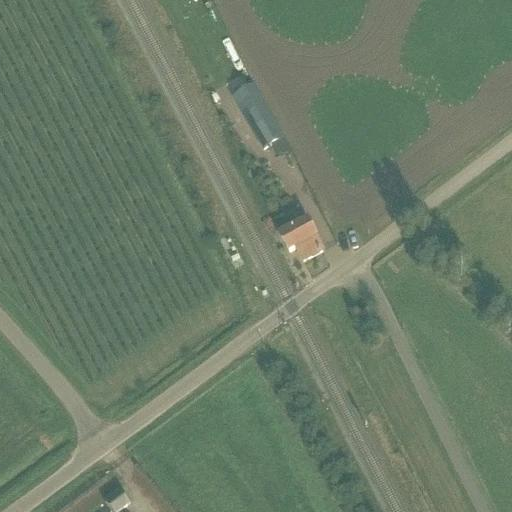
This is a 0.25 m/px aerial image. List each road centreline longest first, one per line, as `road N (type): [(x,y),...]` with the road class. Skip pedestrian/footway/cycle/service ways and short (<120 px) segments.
road 1 (unclassified): [(105,445),(511,141)]
road 2 (unclassified): [(105,445),(0,325)]
